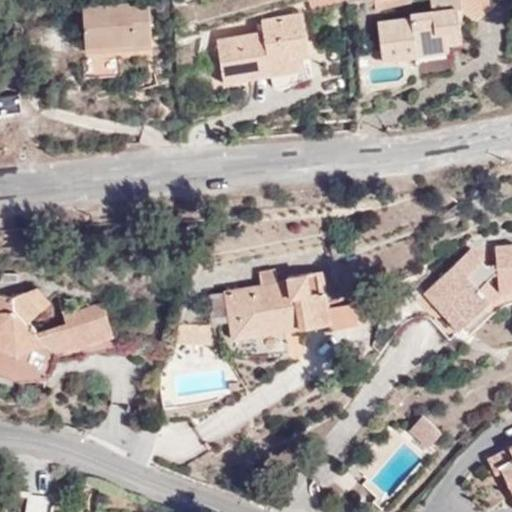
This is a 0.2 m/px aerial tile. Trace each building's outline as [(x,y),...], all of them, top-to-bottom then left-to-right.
[(377,9),(413,3),(412,0),(385,0),(376,2),(377,9)] [(448,38),(463,36),(460,9),(463,8),(461,0),(430,0),(431,11),(411,13),(412,17),(379,21),(383,59),(419,54),(418,47),(449,43),(448,38)] [(478,17),(497,3),(494,0),(461,0),(463,8),(478,17)] [(85,44),(152,39),(149,1),(83,4),(85,44)] [(224,81),(273,73),(271,61),(304,56),(312,54),(305,13),(277,18),(279,30),(218,41),(224,81)] [(152,46),(152,39),(85,44),(85,50),(152,46)] [(450,50),(449,43),(418,47),(419,54),(450,50)] [(271,61),(273,73),(306,68),(304,56),(271,61)] [(0,112),(22,110),(19,94),(0,96),(0,112)] [(499,271),(501,292),(511,290),(511,244),(497,245),(498,264),(487,266),(471,248),(425,291),(461,330),(492,300),(481,286),(499,271)] [(298,318),(299,326),(331,321),(322,270),(287,276),(288,279),(276,281),(274,270),(259,273),(260,284),(235,288),(242,328),(298,318)] [(492,300),(501,292),(499,271),(481,286),(492,300)] [(3,283),(20,283),(20,274),(3,273),(3,283)] [(25,293),(42,312),(52,302),(40,288),(25,293)] [(234,337),(299,326),(298,318),(242,328),(235,288),(225,289),(234,337)] [(30,323),(42,312),(25,293),(13,296),(0,294),(0,374),(19,381),(46,380),(55,354),(114,337),(104,302),(64,315),(66,324),(39,332),(30,323)] [(199,342),(199,329),(181,328),(177,341),(199,342)] [(213,329),(199,329),(199,342),(215,342),(213,329)] [(416,425),(428,423),(422,417),(416,425)] [(442,434),(428,423),(416,425),(410,432),(428,449),(442,434)] [(511,445),(489,457),(497,473),(503,470),(511,488),(511,445)]
